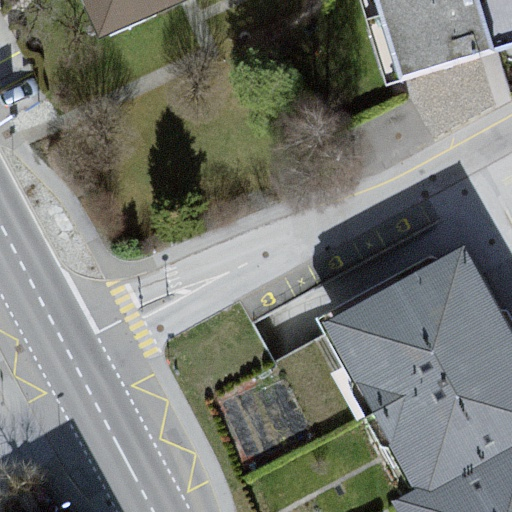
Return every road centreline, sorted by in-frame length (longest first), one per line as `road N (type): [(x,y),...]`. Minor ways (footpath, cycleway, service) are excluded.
road 1 (residential): [(66,347),(442,184),(511,143)]
road 2 (secondary): [(154,511),(66,347)]
road 3 (secondary): [(66,347),(0,222)]
